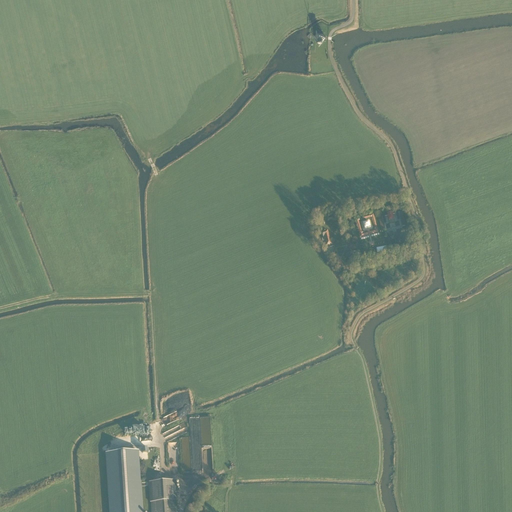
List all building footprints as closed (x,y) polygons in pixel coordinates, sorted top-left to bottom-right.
[(369,235),(378,232),(373,214),(355,220),(361,237),(369,235)] [(379,218),(382,232),(387,231),(383,217),(379,218)] [(386,234),(387,238),(404,234),(402,229),(395,231),(396,233),(393,234),(392,232),(386,234)] [(332,246),(332,244),(331,239),(330,239),(329,236),(328,236),(327,231),(322,232),(323,238),(324,238),(324,241),(325,247),(326,247),(326,248),(334,247),(333,245),(332,246)] [(344,268),(337,255),(331,258),(338,271),(344,268)] [(173,429),(174,433),(179,431),(181,435),(186,432),(183,424),(173,429)] [(177,501),(176,481),(149,482),(150,503),(151,502),(151,511),(141,511),(138,452),(107,453),(110,511),(176,511),(176,501),(177,501)] [(191,488),(191,487),(191,485),(191,484),(190,483),(189,482),(188,481),(187,480),(186,480),(184,480),(183,480),(182,480),(180,482),(179,483),(178,485),(178,487),(178,488),(178,489),(179,490),(180,491),(182,493),(184,493),(185,493),(186,493),(187,493),(189,492),(190,491),(190,490),(191,489),(191,488)]
